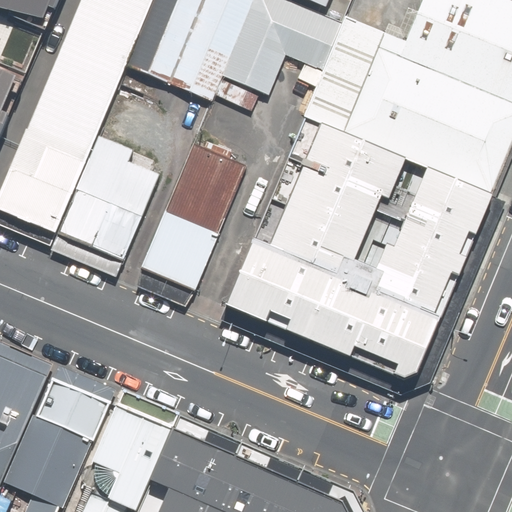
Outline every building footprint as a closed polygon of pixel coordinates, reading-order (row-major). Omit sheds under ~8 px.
[(0,0),(0,145),(2,140),(5,140),(14,119),(11,114),(24,82),(0,71),(0,11),(50,23),(55,11),(60,13),(65,0),(0,0)] [(84,0),(12,170),(37,181),(50,148),(88,164),(99,138),(129,67),(155,0),(84,0)] [(155,0),(129,67),(214,103),(225,77),(256,0),(155,0)] [(285,0),(256,0),(225,77),(271,96),(288,57),(326,73),(345,26),(285,0)] [(303,0),(329,11),(333,0),(303,0)] [(433,172),(495,197),(511,154),(511,0),(426,0),(409,43),(348,17),(345,26),(326,73),(307,120),(309,120),(411,162),(433,172)] [(411,162),(309,120),(234,308),(410,382),(424,376),(498,199),(495,197),(433,172),(400,252),(393,249),(382,273),(363,265),(387,200),(395,202),(411,162)] [(88,164),(60,236),(126,262),(162,176),(144,168),(146,164),(133,158),(136,153),(99,138),(88,164)] [(249,166),(195,144),(143,270),(198,293),(249,166)] [(0,210),(60,236),(88,164),(50,148),(37,181),(12,170),(0,198),(0,210)] [(0,475),(45,371),(0,351),(0,475)] [(116,405),(54,375),(0,484),(0,511),(62,511),(72,492),(106,424),(116,405)] [(116,511),(131,511),(169,428),(116,405),(106,424),(72,492),(116,511)] [(337,511),(341,503),(169,428),(131,511),(337,511)]
